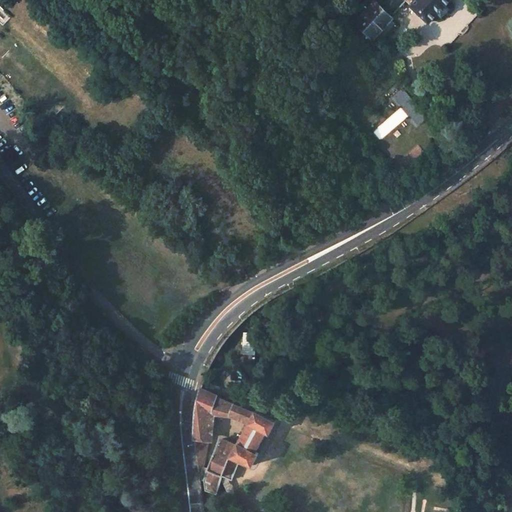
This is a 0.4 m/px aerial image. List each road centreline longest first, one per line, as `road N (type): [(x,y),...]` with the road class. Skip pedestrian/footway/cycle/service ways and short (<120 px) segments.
road 1 (secondary): [(187,366),(243,295),(399,211),(511,126)]
road 2 (residential): [(187,366),(159,355),(88,288),(0,167)]
road 3 (secondary): [(189,511),(179,411),(187,366)]
